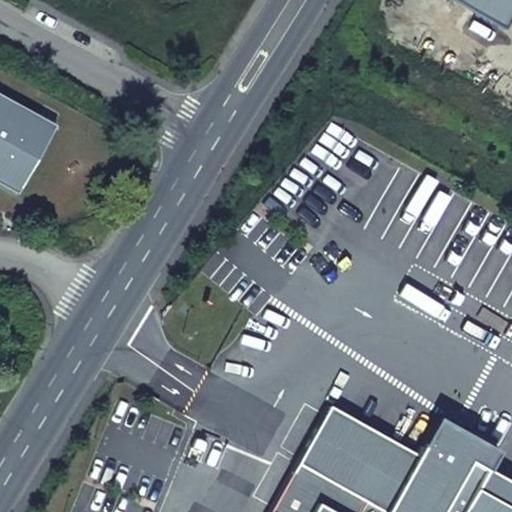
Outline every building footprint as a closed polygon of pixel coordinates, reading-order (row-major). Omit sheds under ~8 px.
[(511,0),(448,0),(511,32),(511,0)] [(0,188),(15,196),(53,127),(0,98),(0,188)] [(270,186),(160,291),(170,301),(182,290),(198,306),(193,312),(196,316),(299,216),(270,186)] [(300,321),(322,305),(303,279),(282,295),(300,321)] [(148,313),(140,325),(177,350),(186,337),(148,313)] [(213,352),(234,370),(245,357),(225,339),(213,352)] [(331,407),(273,511),(511,511),(511,469),(504,466),(511,451),(511,441),(451,408),(423,458),(331,407)]
